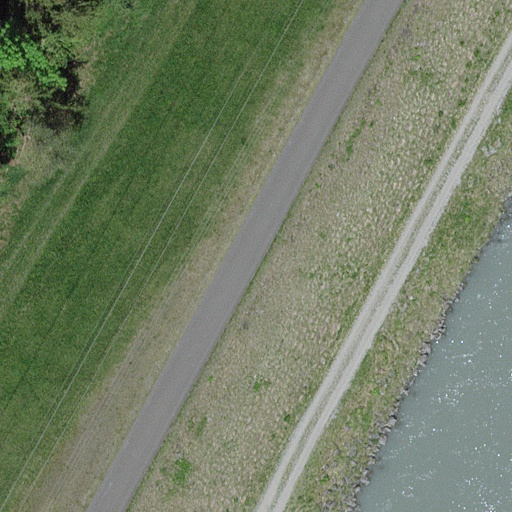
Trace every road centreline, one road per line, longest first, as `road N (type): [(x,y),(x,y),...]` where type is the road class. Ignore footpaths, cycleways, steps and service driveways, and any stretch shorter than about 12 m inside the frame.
road 1 (track): [(390,0),(106,511)]
road 2 (track): [(511,63),(272,511)]
